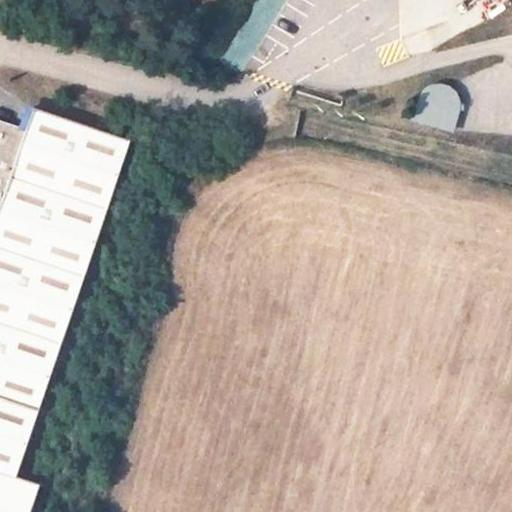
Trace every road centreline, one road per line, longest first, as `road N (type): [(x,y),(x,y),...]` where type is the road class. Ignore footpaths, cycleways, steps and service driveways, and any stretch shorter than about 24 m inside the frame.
road 1 (residential): [(0,52),(189,101),(242,96)]
road 2 (unknown): [(242,96),(335,0)]
road 3 (unknown): [(374,0),(439,17),(500,0)]
